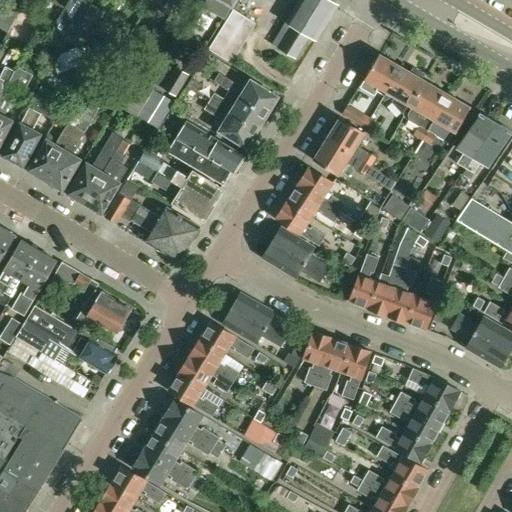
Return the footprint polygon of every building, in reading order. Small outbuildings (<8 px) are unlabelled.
[(2,0),(0,0),(0,28),(8,32),(19,10),(2,1),(2,0)] [(84,0),(68,0),(52,27),(76,42),(98,8),(84,0)] [(177,0),(175,5),(183,10),(189,0),(177,0)] [(328,0),(298,0),(285,22),(292,26),(278,48),(295,59),(308,36),(315,41),(335,8),(334,3),(328,0)] [(257,22),(235,8),(209,50),(231,63),(257,22)] [(105,51),(102,56),(111,62),(114,57),(105,51)] [(120,68),(126,58),(118,53),(112,63),(120,68)] [(401,67),(379,54),(365,78),(360,87),(373,95),(376,90),(385,94),(401,67)] [(95,58),(88,69),(102,78),(109,66),(95,58)] [(199,72),(206,76),(210,69),(203,65),(199,72)] [(0,100),(6,89),(14,72),(15,72),(4,67),(0,75),(0,100)] [(14,72),(6,89),(0,100),(0,141),(10,121),(1,116),(11,97),(14,91),(21,95),(32,75),(17,67),(15,72),(14,72)] [(144,67),(140,74),(155,84),(160,77),(144,67)] [(401,67),(385,94),(393,100),(394,100),(404,111),(408,104),(409,104),(411,105),(425,81),(423,80),(422,79),(425,74),(413,67),(410,72),(401,67)] [(175,70),(163,91),(175,98),(187,77),(175,70)] [(214,81),(229,90),(266,114),(269,109),(273,109),(278,101),(276,98),(277,96),(250,79),(245,88),(219,72),(214,81)] [(125,92),(145,104),(153,90),(154,89),(134,77),(125,92)] [(197,93),(203,84),(192,78),(187,86),(197,93)] [(414,133),(423,138),(448,95),(427,82),(425,81),(411,105),(413,106),(407,116),(408,120),(419,125),(414,133)] [(31,130),(40,113),(51,118),(62,98),(39,86),(3,156),(9,159),(9,161),(17,166),(20,165),(22,166),(39,134),(31,130)] [(153,90),(145,104),(137,116),(158,128),(174,103),(153,90)] [(214,92),(209,101),(257,130),(260,124),(264,124),(266,121),(264,117),(266,114),(229,90),(224,98),(214,92)] [(470,108),(448,95),(423,138),(432,144),(436,136),(448,143),(455,131),(456,132),(470,108)] [(184,115),(189,106),(178,100),(173,109),(184,115)] [(254,134),(257,130),(209,101),(204,108),(224,120),(219,130),(246,147),(248,145),(251,144),(255,138),(254,134)] [(356,122),(365,127),(370,118),(347,104),(342,113),(356,122)] [(463,154),(456,165),(465,170),(496,123),(481,114),(456,150),(463,154)] [(375,157),(359,148),(359,147),(356,145),(364,132),(339,117),(326,139),(370,166),(375,157)] [(379,123),(370,118),(365,127),(374,132),(379,123)] [(225,186),(234,172),(236,172),(245,158),(244,155),(186,120),(176,137),(167,151),(197,170),(225,186)] [(39,176),(45,180),(76,128),(67,122),(54,145),(45,140),(27,169),(30,171),(31,174),(36,177),(39,176)] [(76,128),(45,180),(51,183),(51,185),(56,189),(58,187),(61,189),(79,159),(70,154),(83,132),(86,128),(78,123),(76,128)] [(511,132),(496,123),(465,170),(473,175),(480,164),(487,168),(511,132)] [(70,194),(71,196),(76,199),(78,199),(85,203),(116,151),(123,140),(124,139),(124,138),(114,132),(113,133),(92,167),(85,163),(68,192),(70,194)] [(356,168),(366,173),(365,175),(382,185),(387,176),(370,166),(326,139),(313,159),(338,174),(345,161),(357,168),(356,168)] [(122,159),(124,155),(119,152),(116,151),(85,203),(89,205),(90,208),(96,211),(98,210),(100,212),(118,182),(126,167),(119,163),(122,159)] [(159,172),(214,205),(223,190),(192,171),(186,182),(181,178),(184,174),(165,163),(159,172)] [(297,184),(322,199),(341,211),(345,204),(332,194),(327,191),(332,182),(308,167),(297,184)] [(174,202),(205,220),(214,205),(159,172),(153,182),(163,188),(172,193),(175,189),(180,192),(174,202)] [(126,179),(114,199),(126,206),(136,211),(173,233),(171,236),(187,246),(199,226),(166,206),(160,216),(132,198),(139,187),(126,179)] [(287,201),(311,216),(317,208),(322,211),(321,212),(335,221),(341,211),(322,199),(297,184),(287,201)] [(427,191),(419,203),(428,210),(436,198),(427,191)] [(391,194),(383,207),(399,218),(408,205),(391,194)] [(166,252),(179,260),(187,246),(171,236),(173,233),(136,211),(126,206),(114,199),(105,216),(115,222),(119,216),(129,222),(131,219),(151,231),(145,241),(161,250),(166,252)] [(458,221),(511,252),(511,223),(471,199),(458,221)] [(306,225),(311,216),(287,201),(276,218),(320,245),(326,235),(312,226),(311,228),(306,225)] [(359,220),(369,227),(380,209),(370,203),(359,220)] [(402,220),(420,232),(428,220),(411,208),(402,220)] [(381,217),(378,226),(386,229),(389,220),(381,217)] [(428,220),(420,232),(437,244),(445,231),(428,220)] [(354,233),(361,238),(366,230),(360,225),(354,233)] [(0,226),(0,260),(15,235),(13,234),(13,233),(6,229),(4,229),(0,226)] [(271,242),(324,274),(328,266),(310,255),(315,247),(281,226),(271,242)] [(450,230),(441,243),(447,248),(452,241),(451,240),(455,234),(450,230)] [(419,235),(415,241),(423,247),(428,241),(419,235)] [(405,238),(402,244),(412,248),(414,241),(405,238)] [(0,288),(12,295),(22,278),(39,248),(32,244),(30,245),(20,240),(0,275),(0,288)] [(319,281),(324,274),(271,242),(263,257),(296,277),(301,269),(319,281)] [(381,273),(378,282),(368,309),(387,315),(397,289),(405,268),(412,248),(402,244),(401,244),(394,264),(389,276),(381,273)] [(29,282),(23,293),(21,292),(11,309),(23,315),(55,260),(47,255),(47,252),(39,248),(22,278),(29,282)] [(511,254),(506,251),(502,258),(511,263),(511,261),(511,254)] [(347,252),(343,259),(351,264),(355,257),(347,252)] [(367,254),(359,275),(349,302),(368,309),(378,282),(369,278),(371,273),(373,273),(378,258),(367,254)] [(444,254),(441,263),(448,266),(452,257),(444,254)] [(97,287),(99,283),(73,267),(64,262),(62,261),(51,282),(63,289),(68,280),(75,284),(84,289),(81,295),(88,299),(75,320),(90,329),(96,319),(108,325),(116,330),(117,329),(121,328),(126,320),(124,317),(130,307),(97,287)] [(387,315),(406,322),(416,295),(406,292),(408,286),(410,287),(416,272),(405,268),(397,289),(387,315)] [(503,279),(511,283),(511,270),(509,268),(504,278),(503,279)] [(511,297),(511,295),(511,283),(503,279),(504,278),(496,273),(491,282),(498,286),(497,289),(511,297)] [(346,275),(343,283),(351,286),(354,278),(346,275)] [(426,299),(416,295),(406,322),(426,330),(436,303),(443,282),(432,277),(426,293),(428,294),(432,295),(430,300),(426,299)] [(348,294),(351,286),(343,283),(340,291),(348,294)] [(241,292),(232,308),(285,339),(289,331),(270,320),(275,312),(241,292)] [(472,305),(480,310),(485,301),(477,297),(472,305)] [(511,328),(511,307),(508,315),(503,312),(504,310),(490,302),(484,312),(511,328)] [(439,304),(436,312),(444,314),(447,306),(439,304)] [(16,337),(41,351),(49,336),(71,349),(70,350),(106,371),(107,369),(111,369),(113,365),(112,362),(113,359),(111,358),(115,352),(34,305),(16,337)] [(281,346),(285,339),(232,308),(223,323),(257,342),(261,335),(281,346)] [(444,314),(436,312),(433,320),(441,322),(444,314)] [(460,313),(455,321),(508,352),(511,344),(511,332),(483,317),(479,324),(460,313)] [(0,335),(0,338),(10,345),(22,324),(11,317),(0,335)] [(211,321),(200,339),(225,354),(230,345),(234,348),(233,350),(247,358),(254,347),(236,336),(211,321)] [(500,367),(508,352),(455,321),(451,328),(471,339),(466,347),(500,367)] [(300,325),(293,345),(303,349),(310,330),(300,325)] [(304,358),(314,362),(312,368),(309,367),(304,382),(316,387),(324,365),(333,338),(313,331),(304,358)] [(333,338),(324,365),(316,387),(326,390),(331,375),(329,374),(331,368),(342,372),(351,345),(333,338)] [(225,354),(200,339),(190,356),(215,371),(233,382),(239,372),(225,363),(224,365),(219,363),(225,354)] [(303,349),(293,345),(290,352),(300,356),(303,349)] [(342,395),(344,396),(354,400),(361,378),(370,351),(351,345),(342,372),(351,375),(349,381),(347,380),(342,395)] [(256,358),(265,363),(269,356),(260,351),(256,358)] [(384,358),(374,355),(371,362),(382,366),(384,358)] [(190,356),(180,372),(205,387),(210,379),(212,375),(216,377),(213,383),(227,392),(233,382),(215,371),(190,356)] [(0,361),(0,408),(25,425),(23,428),(27,431),(30,427),(49,439),(51,436),(65,444),(82,417),(15,378),(20,369),(2,358),(0,361)] [(430,385),(425,395),(450,408),(460,390),(435,377),(414,368),(409,379),(425,385),(425,384),(430,385)] [(373,382),(376,374),(369,371),(366,380),(373,382)] [(199,396),(205,387),(180,372),(169,390),(194,405),(212,416),(219,405),(205,396),(204,399),(199,396)] [(267,381),(262,389),(272,395),(277,387),(267,381)] [(364,391),(358,402),(366,405),(371,394),(364,391)] [(425,395),(419,405),(414,402),(415,400),(401,392),(396,402),(415,412),(441,426),(450,408),(425,395)] [(175,399),(165,416),(216,447),(222,451),(226,445),(217,440),(219,437),(203,427),(202,429),(197,426),(203,415),(175,399)] [(441,426),(415,412),(396,402),(390,413),(404,421),(406,418),(411,421),(406,430),(431,444),(441,426)] [(0,475),(4,469),(0,466),(19,434),(23,428),(25,425),(0,408),(0,475)] [(345,408),(341,417),(348,420),(352,411),(345,408)] [(266,414),(259,410),(254,418),(261,422),(266,414)] [(357,415),(352,423),(359,427),(364,419),(357,415)] [(216,447),(165,416),(154,433),(182,450),(188,440),(194,443),(193,445),(209,455),(210,453),(218,458),(222,451),(216,447)] [(24,437),(4,469),(37,490),(65,444),(51,436),(49,439),(30,427),(27,431),(23,428),(19,434),(24,437)] [(421,462),(431,444),(406,430),(401,439),(395,436),(396,434),(382,427),(381,429),(376,438),(396,448),(421,462)] [(352,432),(343,428),(340,434),(336,441),(344,446),(352,432)] [(313,430),(304,447),(321,456),(330,439),(313,430)] [(302,431),(297,440),(304,443),(309,434),(302,431)] [(144,450),(195,481),(202,485),(206,479),(197,474),(198,471),(182,462),(181,464),(176,461),(182,450),(154,433),(144,450)] [(273,442),(280,446),(285,437),(278,433),(273,442)] [(399,464),(393,474),(418,488),(428,470),(403,456),(383,445),(377,455),(391,463),(392,461),(399,464)] [(144,450),(133,467),(161,484),(167,474),(172,477),(171,479),(188,489),(189,487),(198,492),(202,485),(195,481),(144,450)] [(336,456),(327,451),(323,458),(332,463),(336,456)] [(290,464),(285,473),(292,477),(297,468),(290,464)] [(122,465),(112,483),(136,497),(141,489),(145,492),(144,494),(158,502),(165,491),(147,480),(122,465)] [(4,469),(0,475),(0,511),(23,511),(37,490),(4,469)] [(363,479),(384,491),(409,505),(418,488),(393,474),(388,483),(382,479),(383,477),(369,469),(363,479)] [(379,511),(404,511),(409,505),(384,491),(363,479),(355,475),(350,482),(359,487),(357,490),(371,498),(373,496),(379,500),(374,509),(379,511)] [(112,483),(101,500),(121,511),(144,511),(136,507),(135,509),(131,506),(136,497),(112,483)] [(295,501),(299,494),(290,490),(286,497),(295,501)] [(121,511),(101,500),(94,511),(121,511)]
